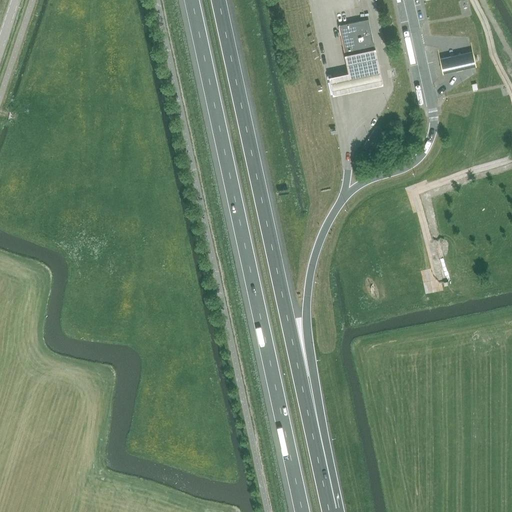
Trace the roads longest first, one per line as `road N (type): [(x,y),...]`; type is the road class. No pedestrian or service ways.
road 1 (motorway): [(332,511),(218,0)]
road 2 (motorway): [(191,0),(302,511)]
road 3 (motorway): [(336,511),(306,311),(317,244),(344,194)]
road 4 (unknown): [(371,0),(388,95),(344,147)]
